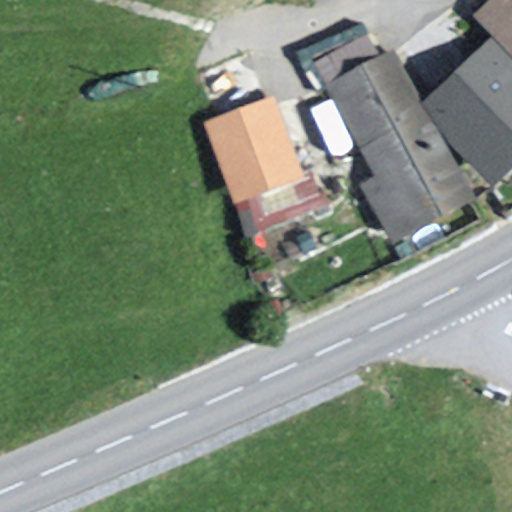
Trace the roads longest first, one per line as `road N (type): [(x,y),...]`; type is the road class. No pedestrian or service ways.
road 1 (secondary): [(0,491),(436,299)]
road 2 (residential): [(419,0),(370,18),(274,34)]
